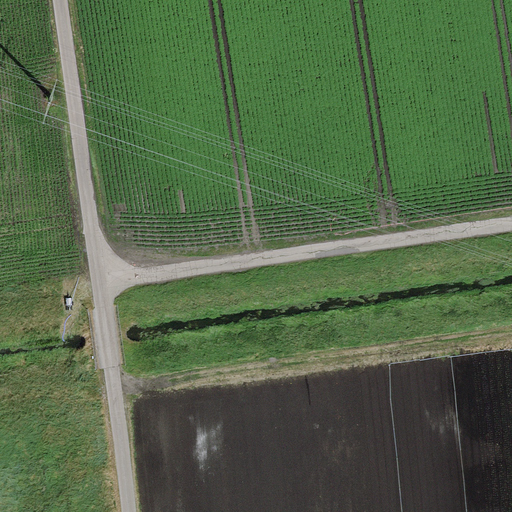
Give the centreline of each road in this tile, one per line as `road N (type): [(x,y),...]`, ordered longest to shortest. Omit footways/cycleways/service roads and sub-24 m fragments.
road 1 (track): [(126,511),(57,0)]
road 2 (track): [(511,222),(96,279)]
